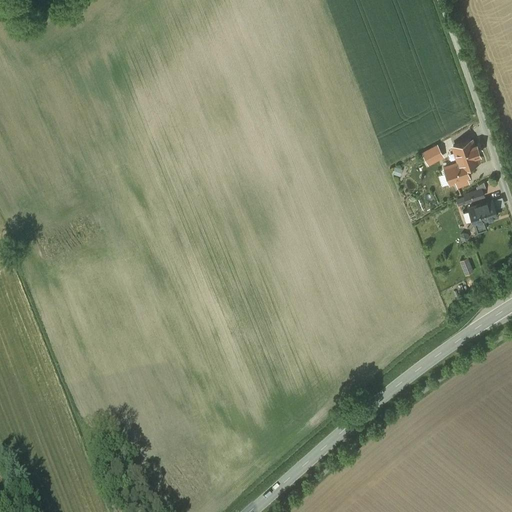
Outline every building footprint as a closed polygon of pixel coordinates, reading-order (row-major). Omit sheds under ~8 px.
[(471,140),(453,146),(459,162),(444,167),(450,183),(469,176),(465,166),(479,161),(476,154),(479,153),(476,145),(473,146),(471,140)] [(437,145),(423,152),(429,163),(443,155),(437,145)] [(481,188),(465,194),(467,201),(484,196),(481,188)] [(469,210),(463,212),(466,222),(473,220),(474,223),(497,215),(491,200),(469,208),(469,210)] [(461,259),(465,273),(474,271),(470,256),(461,259)]
